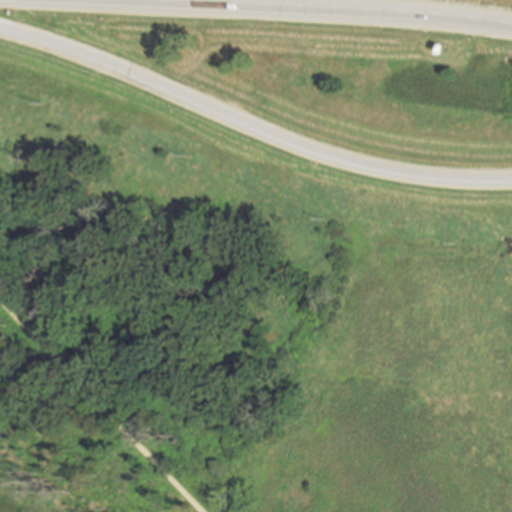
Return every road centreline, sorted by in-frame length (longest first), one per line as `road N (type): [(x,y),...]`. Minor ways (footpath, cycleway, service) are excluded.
road 1 (motorway): [(0,27),(314,146),(436,173),(511,176)]
road 2 (motorway): [(188,0),(511,22)]
